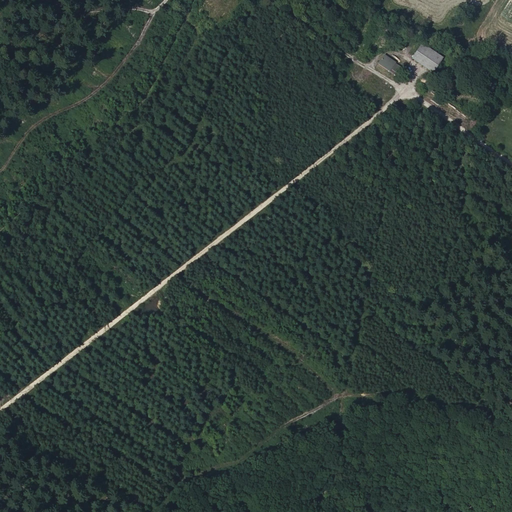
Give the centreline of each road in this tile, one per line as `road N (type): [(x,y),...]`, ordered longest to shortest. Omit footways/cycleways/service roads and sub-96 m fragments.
road 1 (track): [(511,164),(420,99),(393,96),(0,409)]
road 2 (track): [(255,0),(179,157),(131,183),(79,251),(60,291),(0,329)]
road 3 (track): [(161,511),(198,449),(235,415),(272,399),(413,391),(511,421)]
road 4 (track): [(0,129),(69,176),(153,109),(210,10),(238,0)]
road 5 (track): [(405,94),(266,0)]
